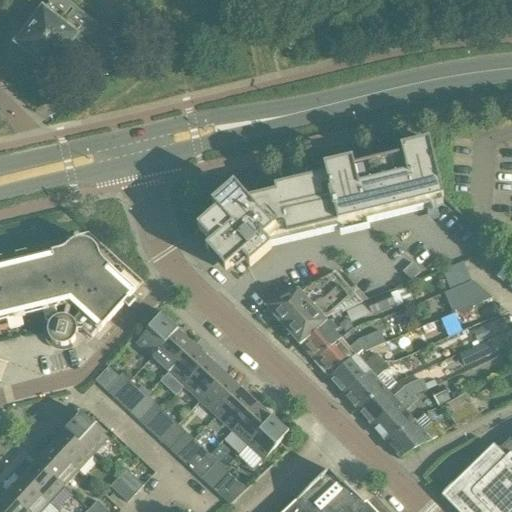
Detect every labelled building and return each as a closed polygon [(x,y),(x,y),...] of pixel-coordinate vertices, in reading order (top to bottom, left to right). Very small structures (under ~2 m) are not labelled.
[(33,24),(17,44),(20,46),(19,47),(19,50),(27,56),(29,56),(31,54),(49,69),(74,37),(84,45),(98,28),(61,0),(50,0),(48,3),(49,4),(43,11),(41,14),(37,14),(32,20),(33,24)] [(271,40),(291,52),(297,44),(276,31),(271,40)] [(197,229),(212,246),(206,251),(225,273),(242,259),(250,268),(271,249),(339,232),(340,238),(369,231),(368,225),(424,212),(422,205),(443,200),(429,142),(401,149),(403,157),(354,168),(352,161),(324,168),(325,175),(274,188),(275,193),(246,200),(234,186),(212,206),(217,212),(197,229)] [(94,337),(102,330),(108,323),(111,326),(130,306),(126,303),(144,284),(88,233),(0,254),(0,335),(53,322),(52,324),(51,325),(49,327),(49,329),(48,331),(48,333),(48,335),(48,337),(49,339),(50,341),(51,342),(52,344),(54,345),(55,346),(57,347),(59,348),(61,348),(63,348),(65,348),(67,347),(69,346),(71,345),(73,344),(74,342),(75,340),(76,339),(76,337),(77,335),(77,333),(76,330),(76,328),(90,342),(94,337)] [(511,263),(509,261),(496,277),(511,290),(511,263)] [(300,346),(325,324),(322,321),(341,312),(342,313),(362,304),(334,272),(266,308),(300,346)] [(398,291),(390,294),(396,308),(404,305),(398,291)] [(396,308),(390,294),(367,303),(373,318),(396,308)] [(135,344),(152,360),(177,332),(161,317),(135,344)] [(477,345),(508,331),(502,319),(472,333),(477,345)] [(300,346),(315,362),(339,341),(325,324),(300,346)] [(339,341),(315,362),(329,379),(354,357),(363,350),(365,352),(385,344),(380,331),(359,340),(347,350),(339,341)] [(193,346),(177,332),(152,360),(168,375),(193,346)] [(490,341),(472,350),(478,361),(495,354),(496,354),(505,349),(510,347),(504,335),(490,341)] [(168,375),(183,389),(209,361),(193,346),(168,375)] [(344,395),(382,362),(376,356),(363,367),(354,357),(329,379),(344,395)] [(225,376),(209,361),(183,389),(199,404),(225,376)] [(382,362),(344,395),(358,412),(383,390),(375,381),(388,369),(382,362)] [(95,382),(106,392),(114,400),(130,382),(122,374),(119,378),(108,368),(95,382)] [(199,404),(215,418),(241,390),(225,376),(199,404)] [(391,399),(383,390),(358,412),(372,428),(411,394),(412,393),(415,396),(428,391),(422,379),(405,387),(391,399)] [(139,390),(130,382),(114,400),(123,408),(139,390)] [(443,389),(432,395),(439,408),(450,402),(443,389)] [(256,405),(241,390),(215,418),(231,433),(256,405)] [(411,394),(372,428),(387,444),(411,422),(404,414),(418,402),(411,394)] [(467,394),(444,406),(456,428),(478,415),(467,394)] [(137,421),(146,429),(162,412),(153,404),(137,421)] [(231,433),(247,448),(273,420),(256,405),(231,433)] [(171,420),(162,412),(146,429),(155,437),(171,420)] [(94,457),(108,440),(81,415),(66,431),(94,457)] [(289,435),(273,420),(247,448),(263,463),(289,435)] [(399,458),(441,436),(431,424),(421,432),(411,422),(387,444),(399,458)] [(66,431),(51,447),(79,472),(94,457),(66,431)] [(169,450),(178,459),(194,441),(185,433),(169,450)] [(443,496),(441,497),(443,498),(456,511),(511,511),(511,438),(498,452),(494,448),(493,449),(494,451),(444,497),(443,496)] [(203,449),(194,441),(178,459),(186,467),(203,449)] [(51,447),(37,463),(64,488),(79,472),(51,447)] [(456,470),(447,461),(430,478),(438,486),(456,470)] [(217,462),(201,480),(209,488),(225,470),(217,462)] [(37,463),(22,478),(50,504),(55,509),(69,494),(64,489),(64,488),(37,463)] [(126,470),(118,479),(136,495),(143,487),(126,470)] [(234,478),(225,470),(209,488),(218,496),(234,478)] [(374,511),(368,505),(366,503),(365,504),(328,471),(318,481),(321,484),(312,493),(309,490),(296,502),(285,511),(374,511)] [(26,511),(42,511),(50,504),(22,478),(8,494),(26,511)] [(128,504),(136,495),(118,479),(110,488),(128,504)] [(26,511),(8,494),(0,502),(0,511),(26,511)] [(107,511),(96,502),(89,511),(107,511)]
